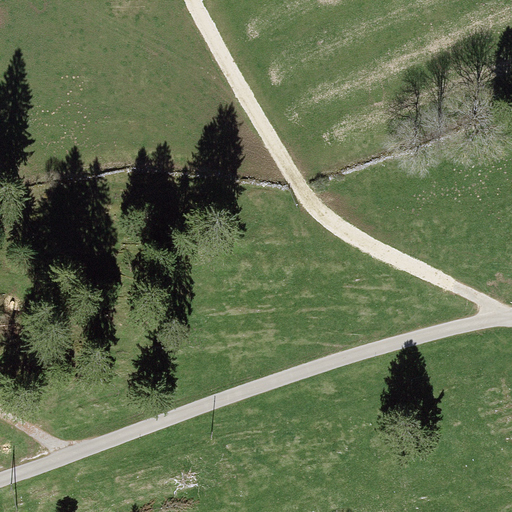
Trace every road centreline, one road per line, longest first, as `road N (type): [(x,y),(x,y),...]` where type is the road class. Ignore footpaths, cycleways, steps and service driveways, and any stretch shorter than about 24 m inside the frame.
road 1 (unclassified): [(511,313),(359,352),(0,480)]
road 2 (unclassified): [(192,0),(324,216),(511,313)]
